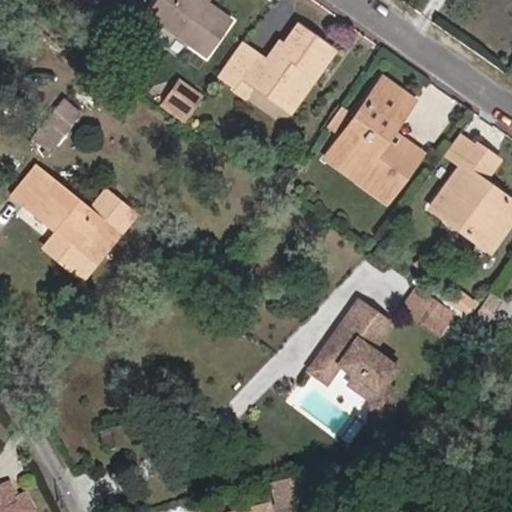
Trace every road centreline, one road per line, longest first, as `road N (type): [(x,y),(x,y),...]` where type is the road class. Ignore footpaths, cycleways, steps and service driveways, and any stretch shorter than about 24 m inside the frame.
road 1 (residential): [(360,0),(511,104)]
road 2 (residential): [(0,377),(76,511)]
